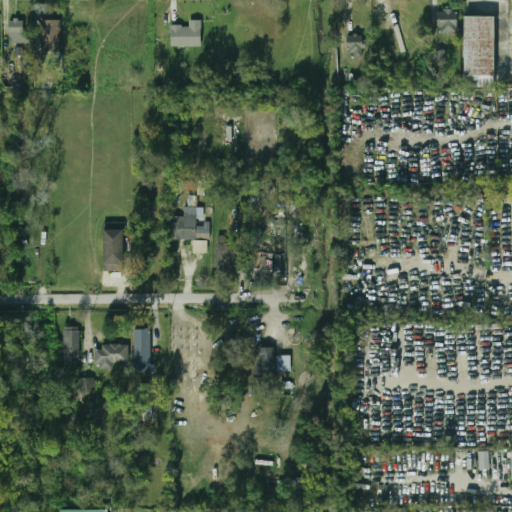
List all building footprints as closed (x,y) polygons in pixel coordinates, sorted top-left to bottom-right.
[(457,33),(457,9),(436,9),(436,33),(457,33)] [(493,16),(463,16),(463,79),(484,79),(484,86),(493,86),(493,16)] [(27,18),(9,18),(9,43),(27,43),(27,18)] [(61,49),(61,20),(41,20),(41,49),(61,49)] [(201,20),(189,20),(189,26),(170,25),(170,45),(200,46),(201,20)] [(346,35),(346,53),(364,53),(364,35),(346,35)] [(5,86),(18,86),(18,72),(5,72),(5,86)] [(209,221),(204,221),(204,207),(184,207),(184,216),(171,216),(170,239),(194,240),(194,252),(209,253),(209,221)] [(102,229),(102,271),(122,271),(122,229),(102,229)] [(272,245),(284,245),(284,229),(256,229),(256,272),(272,272),(272,245)] [(235,245),(227,245),(227,236),(216,236),(216,271),(235,271),(235,245)] [(79,327),(63,327),(63,363),(79,363),(79,327)] [(135,329),(135,372),(151,372),(151,329),(135,329)] [(129,363),(129,345),(95,345),(95,363),(129,363)] [(275,377),(275,347),(257,347),(257,377),(275,377)] [(290,356),(277,356),(277,371),(290,371),(290,356)] [(95,378),(80,378),(80,392),(96,392),(95,378)] [(479,451),(480,470),(490,469),(489,451),(479,451)]
